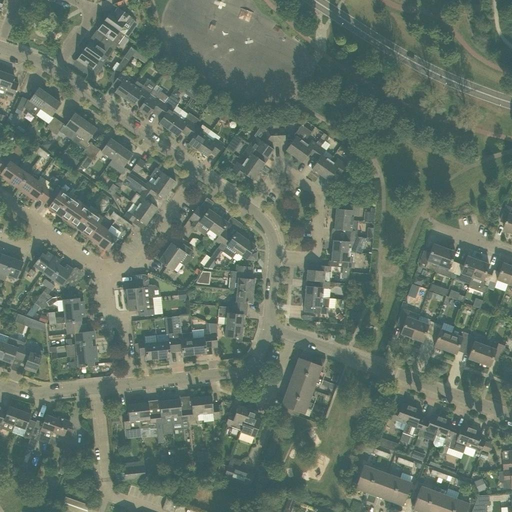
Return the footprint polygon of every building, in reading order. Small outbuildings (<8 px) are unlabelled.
[(111,11),(104,21),(124,35),(135,20),(124,13),(121,18),(111,11)] [(114,50),(121,40),(124,35),(104,21),(98,31),(107,37),(104,42),(102,41),(101,41),(104,43),(114,50)] [(90,41),(84,50),(104,65),(114,50),(104,43),(100,48),(90,41)] [(136,51),(131,47),(124,57),(129,60),(132,56),(136,51)] [(93,79),(104,65),(84,50),(77,60),(87,67),(83,72),(81,70),(93,79)] [(132,56),(136,59),(137,58),(140,54),(138,52),(136,51),(132,56)] [(124,57),(114,72),(118,75),(129,60),(124,57)] [(158,65),(157,66),(154,70),(161,75),(165,70),(158,65)] [(3,72),(0,80),(0,97),(2,98),(3,94),(13,98),(19,84),(13,81),(14,76),(3,72)] [(115,92),(124,99),(134,85),(133,85),(128,81),(130,78),(121,72),(113,84),(118,87),(115,92)] [(136,81),(133,85),(134,85),(124,99),(134,105),(137,101),(142,104),(151,92),(150,92),(142,87),(143,86),(136,81)] [(21,115),(24,108),(35,116),(40,109),(50,96),(38,88),(29,100),(22,97),(15,112),(21,115)] [(152,111),(157,115),(170,97),(169,97),(160,90),(159,93),(153,89),(150,92),(151,92),(142,104),(139,109),(149,116),(152,111)] [(170,97),(157,115),(162,119),(159,123),(169,130),(178,117),(172,112),(180,101),(171,95),(169,97),(170,97)] [(50,96),(40,109),(51,117),(61,103),(50,96)] [(17,125),(19,116),(10,113),(7,122),(17,125)] [(85,121),(74,113),(65,125),(59,120),(51,131),(56,135),(59,131),(72,140),(73,138),(85,121)] [(181,132),(186,136),(195,123),(195,124),(198,119),(189,113),(183,120),(178,117),(169,130),(178,137),(181,132)] [(46,127),(51,131),(59,120),(54,116),(46,127)] [(97,129),(85,121),(73,138),(79,142),(78,142),(86,147),(82,153),(87,157),(95,146),(89,142),(89,143),(88,142),(97,129)] [(188,144),(198,150),(207,137),(202,133),(204,130),(195,124),(195,123),(186,136),(191,139),(188,144)] [(295,137),(286,150),(294,157),(305,142),(312,132),(301,125),(294,135),(295,137)] [(273,141),(279,141),(279,128),(267,129),(265,130),(262,128),(260,128),(255,136),(255,137),(249,145),(259,152),(268,158),(274,150),(269,146),(273,141)] [(242,140),(235,136),(232,141),(238,145),(242,140)] [(207,137),(198,150),(207,157),(210,153),(215,156),(223,145),(215,139),(213,141),(207,137)] [(100,152),(112,160),(121,146),(110,138),(100,152)] [(312,159),(314,157),(321,147),(312,141),(309,145),(305,142),(294,157),(303,163),(309,154),(313,157),(311,159),(312,159)] [(256,157),(259,152),(249,145),(243,155),(247,158),(244,161),(259,171),(265,163),(256,157)] [(100,149),(95,146),(87,157),(82,164),(87,167),(100,149)] [(133,154),(121,146),(112,160),(108,164),(121,173),(117,178),(119,180),(117,183),(121,185),(125,178),(129,173),(130,171),(125,167),(124,168),(123,167),(133,154)] [(36,153),(41,156),(44,151),(39,147),(36,153)] [(321,147),(314,157),(318,160),(312,169),(320,175),(330,160),(333,157),(326,151),(321,147)] [(44,151),(41,156),(46,160),(49,155),(44,151)] [(62,157),(67,160),(71,155),(66,151),(62,157)] [(4,158),(0,163),(0,170),(2,172),(0,174),(3,176),(2,178),(9,182),(19,168),(4,158)] [(138,173),(139,171),(145,163),(139,159),(132,169),(138,173)] [(330,160),(320,175),(329,181),(335,172),(340,175),(347,165),(338,159),(334,163),(330,160)] [(253,180),(259,171),(244,161),(242,165),(237,162),(230,171),(241,178),(244,174),(253,180)] [(19,187),(28,175),(19,168),(9,182),(15,187),(16,185),(19,187)] [(151,177),(156,180),(170,190),(176,182),(157,169),(155,173),(154,172),(152,173),(150,175),(151,177)] [(164,199),(170,190),(156,180),(153,185),(148,182),(146,184),(129,173),(125,178),(131,183),(142,190),(152,198),(155,193),(164,199)] [(28,195),(37,181),(28,175),(19,187),(22,189),(21,191),(28,195)] [(53,189),(59,181),(53,176),(47,185),(53,189)] [(45,202),(52,191),(37,181),(28,195),(34,200),(35,198),(38,201),(39,199),(45,202)] [(111,183),(107,192),(113,195),(118,186),(111,183)] [(68,222),(69,222),(82,204),(75,199),(77,196),(70,191),(68,194),(61,189),(56,186),(52,192),(52,191),(45,202),(50,206),(48,208),(49,208),(55,211),(54,212),(63,218),(63,217),(69,221),(68,222)] [(149,202),(152,198),(142,190),(139,195),(136,193),(130,201),(137,206),(151,216),(158,208),(149,202)] [(89,209),(82,204),(69,222),(69,223),(70,222),(75,226),(83,232),(84,232),(89,236),(98,224),(102,218),(96,214),(98,211),(91,206),(89,209)] [(336,209),(335,219),(353,221),(353,216),(359,217),(360,205),(348,204),(347,210),(336,209)] [(504,230),(511,233),(511,213),(510,213),(511,208),(511,206),(507,205),(501,221),(507,223),(504,230)] [(124,216),(134,224),(137,219),(145,225),(151,216),(137,206),(132,215),(127,212),(124,216)] [(209,228),(218,215),(208,209),(205,213),(197,207),(189,219),(193,222),(191,226),(190,228),(195,231),(197,230),(204,235),(209,228)] [(365,220),(374,220),(374,212),(365,211),(365,220)] [(109,217),(115,221),(118,216),(113,212),(109,217)] [(218,215),(209,228),(218,235),(215,240),(220,244),(228,232),(224,229),(228,223),(218,215)] [(129,231),(132,225),(118,216),(115,221),(129,231)] [(353,225),(353,221),(335,219),(334,229),(345,231),(345,236),(357,237),(358,226),(353,225)] [(108,231),(98,224),(89,236),(92,239),(91,240),(98,245),(108,231)] [(108,250),(117,237),(108,231),(98,245),(104,249),(105,248),(108,250)] [(228,232),(220,244),(217,248),(232,259),(237,252),(236,252),(246,239),(236,232),(233,236),(228,232)] [(333,240),(332,251),(356,253),(362,237),(357,237),(345,236),(344,241),(333,240)] [(236,252),(237,252),(246,259),(256,260),(257,252),(253,249),(256,246),(246,239),(236,252)] [(193,251),(183,243),(180,249),(171,243),(165,252),(179,262),(186,266),(192,257),(190,256),(193,251)] [(438,265),(444,248),(433,244),(430,253),(424,251),(420,263),(426,265),(427,261),(438,265)] [(452,278),(458,263),(452,261),(455,252),(444,248),(438,265),(435,272),(452,278)] [(355,263),(356,253),(332,251),(331,261),(342,262),(342,268),(354,269),(354,263),(355,263)] [(43,272),(54,257),(47,252),(45,255),(42,253),(33,265),(43,272)] [(179,262),(165,252),(158,261),(167,267),(163,272),(173,279),(177,274),(173,271),(179,262)] [(0,271),(6,274),(12,259),(1,255),(0,257),(0,271)] [(469,285),(478,260),(467,256),(464,265),(458,263),(452,278),(469,285)] [(52,279),(61,267),(58,265),(60,261),(54,257),(43,272),(52,279)] [(23,263),(12,259),(6,274),(17,278),(23,263)] [(487,288),(490,281),(492,275),(486,273),(489,264),(478,260),(469,285),(468,287),(485,293),(487,288)] [(494,270),(492,275),(490,281),(496,284),(497,280),(508,284),(511,271),(511,266),(503,263),(499,272),(494,270)] [(63,269),(61,267),(52,279),(62,285),(73,270),(66,265),(63,269)] [(330,278),(331,266),(318,265),(318,271),(307,270),(306,280),(317,281),(324,282),(325,277),(330,278)] [(203,270),(196,282),(209,284),(211,271),(203,270)] [(250,279),(250,273),(236,271),(231,271),(230,289),(237,289),(253,291),(254,279),(250,279)] [(148,276),(147,275),(144,274),(133,275),(134,283),(135,282),(136,288),(126,289),(126,290),(124,291),(125,297),(127,298),(127,300),(152,298),(151,285),(148,284),(148,276)] [(415,276),(413,283),(421,285),(423,278),(415,276)] [(306,286),(305,296),(322,298),(323,289),(329,290),(329,283),(324,282),(317,281),(317,287),(306,286)] [(490,281),(487,288),(493,290),(494,288),(496,284),(490,281)] [(47,287),(35,303),(40,306),(46,302),(52,298),(48,295),(51,290),(55,286),(50,282),(47,287)] [(252,303),(253,291),(237,289),(236,301),(233,301),(232,307),(247,308),(247,303),(252,303)] [(315,308),(314,313),(326,314),(327,308),(328,308),(335,308),(335,299),(322,298),(305,296),(304,307),(315,308)] [(57,301),(57,300),(56,297),(52,298),(46,302),(49,305),(49,306),(54,303),(57,301)] [(63,300),(65,311),(84,309),(83,301),(79,301),(78,298),(63,300)] [(138,310),(139,316),(154,315),(152,298),(127,300),(128,302),(125,304),(126,309),(128,310),(128,311),(138,310)] [(246,315),(247,308),(232,307),(232,308),(219,306),(218,317),(226,318),(226,324),(242,326),(243,315),(246,315)] [(400,334),(411,338),(418,321),(417,321),(411,318),(413,312),(403,308),(397,324),(403,326),(400,334)] [(84,317),(84,309),(65,311),(66,322),(81,321),(80,317),(84,317)] [(167,317),(169,329),(181,327),(179,315),(167,317)] [(426,333),(431,335),(436,323),(430,321),(430,320),(419,316),(417,321),(418,321),(411,338),(422,342),(426,333)] [(31,328),(33,320),(31,319),(28,318),(25,326),(31,328)] [(46,331),(45,324),(33,320),(31,328),(42,332),(46,331)] [(0,321),(0,359),(1,360),(9,337),(0,333),(0,327),(2,322),(0,321)] [(81,324),(81,321),(66,322),(67,334),(75,333),(86,331),(85,324),(81,324)] [(209,323),(210,329),(212,348),(218,347),(217,336),(216,324),(209,323)] [(442,325),(436,323),(431,335),(437,337),(434,346),(445,350),(451,333),(441,329),(442,325)] [(242,326),(226,324),(225,337),(231,337),(241,338),(242,326)] [(206,348),(212,348),(210,329),(203,330),(203,335),(192,336),(194,355),(206,353),(206,348)] [(173,330),(174,337),(175,352),(182,351),(182,356),(194,355),(192,336),(192,332),(180,334),(180,330),(173,330)] [(94,331),(86,331),(75,333),(76,344),(91,343),(91,339),(95,339),(94,331)] [(465,347),(470,336),(470,334),(463,332),(461,337),(451,333),(445,350),(456,354),(459,345),(465,347)] [(146,360),(158,358),(156,339),(156,335),(145,336),(145,340),(138,341),(140,355),(146,355),(146,360)] [(479,363),(485,345),(475,341),(476,338),(470,336),(465,347),(471,349),(468,358),(479,363)] [(14,358),(19,360),(25,343),(9,337),(1,360),(12,364),(14,358)] [(170,352),(175,352),(174,337),(156,339),(158,358),(170,357),(170,352)] [(26,340),(25,343),(19,360),(26,362),(24,368),(36,372),(41,356),(43,351),(32,347),(33,342),(26,340)] [(491,348),(485,345),(479,363),(490,367),(493,359),(498,361),(504,346),(494,342),(491,348)] [(77,356),(96,354),(96,346),(91,346),(91,343),(76,344),(72,345),(66,345),(68,357),(77,356)] [(51,347),(51,356),(61,356),(60,346),(51,347)] [(97,361),(96,354),(77,356),(79,367),(93,366),(93,362),(97,361)] [(299,358),(290,382),(313,390),(316,383),(321,384),(324,376),(319,374),(322,366),(311,362),(313,358),(304,355),(302,359),(299,358)] [(322,365),(324,359),(315,356),(313,362),(322,365)] [(294,410),(300,412),(304,414),(307,406),(312,408),(315,399),(310,398),(313,390),(290,382),(281,406),(285,407),(283,411),(292,414),(294,410)] [(213,413),(213,419),(219,418),(218,405),(213,406),(212,396),(201,397),(203,414),(213,413)] [(191,408),(186,409),(188,421),(198,420),(197,414),(203,414),(201,397),(191,398),(191,408)] [(156,424),(166,423),(165,417),(171,417),(169,400),(168,398),(162,398),(162,401),(159,401),(160,412),(154,412),(156,424)] [(180,399),(169,400),(171,417),(172,423),(172,424),(182,422),(188,421),(186,409),(181,409),(180,399)] [(148,402),(138,403),(140,429),(150,427),(150,429),(156,428),(156,424),(154,412),(149,413),(148,402)] [(124,430),(140,429),(138,403),(127,404),(128,415),(123,415),(124,430)] [(400,410),(394,408),(390,420),(395,422),(394,425),(395,428),(403,430),(412,407),(402,403),(400,410)] [(235,415),(230,413),(225,425),(240,430),(248,409),(238,405),(235,415)] [(0,428),(12,432),(15,426),(20,410),(9,406),(7,411),(0,409),(0,410),(0,428)] [(412,407),(403,430),(402,433),(412,436),(413,434),(418,436),(424,419),(419,417),(422,410),(412,407)] [(258,412),(248,409),(240,430),(241,431),(240,432),(255,437),(261,420),(256,418),(258,412)] [(20,410),(15,426),(12,432),(23,436),(30,439),(32,433),(36,422),(29,419),(31,414),(20,410)] [(52,434),(59,417),(58,417),(57,418),(46,414),(43,422),(37,420),(36,422),(32,433),(38,436),(37,440),(48,444),(52,434)] [(430,421),(424,419),(418,436),(424,438),(426,431),(435,435),(442,418),(432,414),(430,421)] [(55,447),(58,440),(68,444),(74,430),(67,428),(70,421),(59,417),(52,434),(48,444),(55,447)] [(448,448),(454,430),(449,428),(452,421),(442,418),(435,435),(433,442),(433,445),(435,446),(438,447),(441,447),(442,446),(448,448)] [(466,446),(472,429),(462,425),(459,432),(454,430),(448,448),(453,450),(456,442),(466,446)] [(472,429),(466,446),(475,449),(475,451),(480,453),(484,441),(479,439),(482,432),(472,429)] [(483,450),(490,452),(493,442),(485,441),(483,450)] [(395,451),(397,445),(398,444),(392,442),(389,449),(395,451)] [(68,463),(72,450),(67,448),(66,447),(65,450),(62,460),(68,463)] [(503,470),(511,469),(511,450),(509,451),(509,458),(502,459),(503,470)] [(13,467),(4,464),(2,470),(11,474),(13,467)] [(254,473),(229,464),(224,476),(250,485),(254,473)] [(355,488),(379,497),(388,474),(363,465),(355,488)] [(126,479),(145,477),(144,467),(125,469),(126,479)] [(511,469),(503,470),(503,471),(498,472),(499,482),(502,482),(503,489),(511,488),(511,469)] [(412,482),(388,474),(379,497),(403,506),(412,482)] [(482,478),(474,482),(478,492),(486,489),(482,478)] [(421,486),(412,509),(419,511),(438,511),(445,495),(421,486)] [(445,495),(438,511),(465,511),(469,504),(445,495)] [(489,506),(489,495),(478,496),(471,511),(486,511),(486,506),(489,506)] [(66,497),(63,509),(73,511),(86,511),(89,503),(66,497)] [(166,498),(163,507),(162,509),(169,511),(174,511),(178,503),(166,498)] [(289,498),(286,508),(291,510),(295,500),(289,498)]
